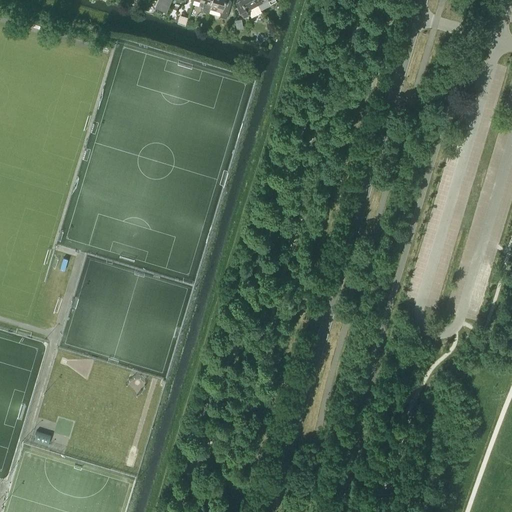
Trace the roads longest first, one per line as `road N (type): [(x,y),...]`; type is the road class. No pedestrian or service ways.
road 1 (unknown): [(337,0),(176,511)]
road 2 (unclassified): [(270,511),(422,0)]
